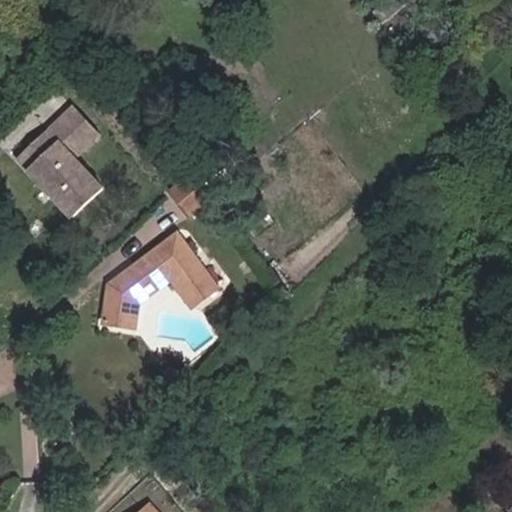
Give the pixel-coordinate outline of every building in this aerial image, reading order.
[(410,0),(389,0),(376,9),(383,20),(410,0)] [(87,149),(101,135),(74,104),(19,155),(49,187),(51,185),(59,193),(56,195),(75,216),(115,179),(87,149)] [(217,197),(197,172),(172,190),(193,216),(217,197)] [(182,235),(114,285),(107,323),(138,328),(143,302),(174,278),(196,308),(221,289),(182,235)] [(262,505),(278,491),(239,445),(223,458),(262,505)]
